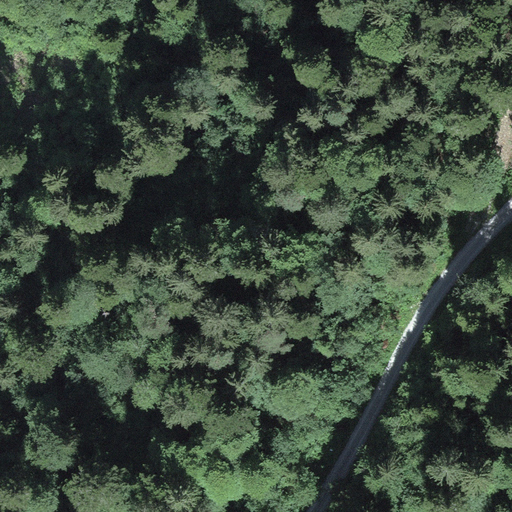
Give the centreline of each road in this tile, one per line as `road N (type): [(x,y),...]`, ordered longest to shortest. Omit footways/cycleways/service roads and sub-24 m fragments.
road 1 (track): [(308,511),(440,289),(511,207)]
road 2 (track): [(472,246),(511,124)]
